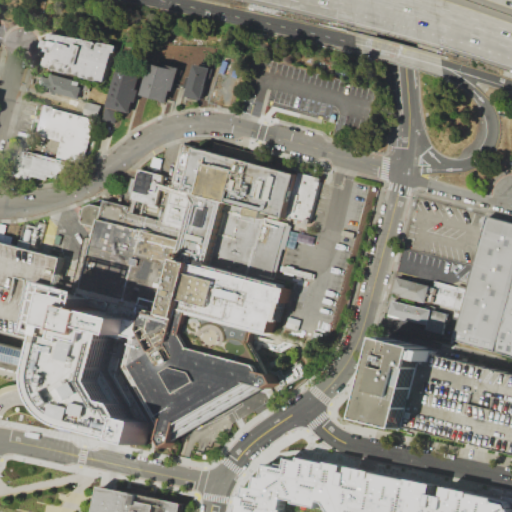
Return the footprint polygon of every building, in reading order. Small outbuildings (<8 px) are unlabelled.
[(46,29),(114,44),(105,83),(42,68),(44,57),(40,56),(46,29)] [(122,55),(111,106),(133,111),(144,60),(122,55)] [(151,61),(142,92),(168,99),(177,68),(151,61)] [(192,63),(184,95),(201,99),(209,67),(192,63)] [(38,76),(36,85),(74,96),(78,81),(49,73),(47,78),(38,76)] [(85,101),(98,105),(95,117),(82,113),(85,101)] [(42,107),(36,135),(60,140),(56,156),(83,163),(94,119),(42,107)] [(55,333),(45,330),(61,267),(80,274),(93,225),(81,223),(86,203),(98,205),(99,200),(135,208),(144,171),(176,179),(184,147),(320,184),(309,226),(301,224),(293,256),(288,275),(296,277),(280,341),(256,334),(254,342),(267,367),(277,381),(169,445),(149,422),(146,439),(134,435),(131,445),(97,434),(87,431),(76,426),(64,420),(52,406),(50,402),(46,393),(44,387),(45,368),(55,333)] [(22,151),(16,176),(34,180),(36,175),(57,180),(59,171),(64,172),(67,162),(22,151)] [(491,216),(511,221),(511,354),(454,337),(491,216)] [(0,327),(0,241),(63,259),(61,267),(45,330),(42,339),(0,327)] [(398,277),(394,293),(426,301),(430,285),(398,277)] [(431,302),(460,310),(465,289),(432,280),(430,285),(426,301),(431,302)] [(392,300),(388,318),(428,328),(427,332),(444,335),(449,313),(392,300)] [(0,335),(0,366),(30,374),(37,344),(0,335)] [(384,335),(428,346),(426,352),(407,430),(364,420),(384,335)] [(426,352),(511,373),(511,456),(475,447),(407,430),(426,352)] [(235,511),(236,509),(239,510),(242,495),(247,496),(249,485),(256,487),(258,476),(264,477),(267,464),(289,468),(290,460),(302,462),(303,458),(426,483),(511,499),(511,511),(235,511)] [(103,511),(108,488),(192,505),(190,511),(103,511)]
